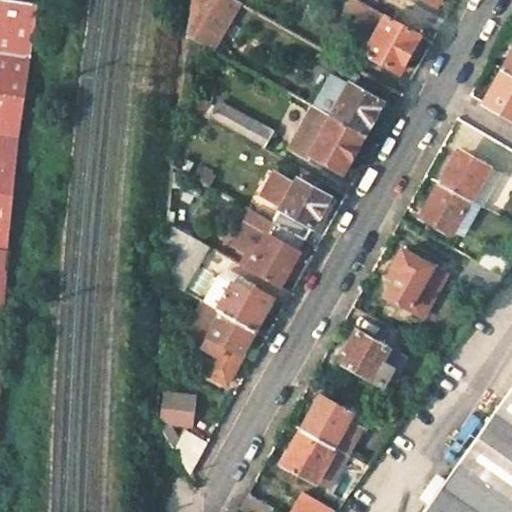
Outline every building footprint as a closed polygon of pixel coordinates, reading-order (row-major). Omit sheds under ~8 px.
[(0,0),(0,252),(7,252),(19,137),(39,6),(28,5),(0,0)] [(241,4),(233,0),(191,0),(186,34),(213,49),(241,4)] [(351,0),(343,15),(370,29),(379,11),(357,0),(351,0)] [(419,35),(385,15),(364,53),(399,72),(419,35)] [(511,51),(502,69),(511,75),(511,51)] [(511,75),(502,69),(484,103),(511,118),(511,75)] [(382,101),(346,84),(329,115),(363,134),(382,101)] [(207,105),(193,95),(187,106),(202,115),(207,105)] [(272,131),(220,103),(210,119),(262,147),(272,131)] [(329,115),(314,107),(290,149),(308,159),(311,154),(342,172),(363,134),(329,115)] [(460,161),(453,157),(439,183),(471,200),(489,166),(464,153),(460,161)] [(216,176),(199,166),(192,176),(209,187),(216,176)] [(292,183),(275,173),(262,198),(280,208),(273,221),(304,239),(329,196),(297,179),(292,183)] [(471,200),(439,183),(425,207),(432,210),(426,220),(451,234),(471,200)] [(304,239),(273,221),(250,209),(230,244),(253,257),(247,267),(279,285),(304,239)] [(209,246),(168,223),(163,279),(184,291),(209,246)] [(511,262),(511,257),(487,243),(477,261),(502,276),(511,262)] [(431,266),(401,249),(392,266),(399,271),(386,295),(423,316),(432,298),(418,290),(431,266)] [(477,261),(474,259),(461,283),(487,298),(502,276),(477,261)] [(230,286),(216,278),(203,302),(217,310),(230,286)] [(252,293),(232,282),(230,286),(217,310),(221,313),(253,330),(272,298),(255,288),(252,293)] [(207,338),(221,313),(217,310),(203,302),(201,301),(186,327),(207,338)] [(253,330),(221,313),(207,338),(202,347),(217,355),(207,373),(226,383),(243,354),(241,352),(253,330)] [(404,358),(355,330),(339,360),(382,385),(392,369),(397,371),(404,358)] [(511,387),(460,461),(511,497),(511,387)] [(160,420),(191,425),(196,397),(165,393),(160,420)] [(351,413),(320,395),(314,405),(301,429),(346,453),(360,429),(346,421),(351,413)] [(346,453),(301,429),(280,463),(316,481),(317,480),(330,487),(348,455),(346,453)] [(191,473),(208,443),(186,430),(175,451),(190,474),(191,473)] [(511,511),(511,497),(460,461),(423,511),(511,511)] [(271,511),(274,508),(248,493),(240,509),(245,511),(271,511)] [(318,511),(303,503),(298,511),(318,511)]
